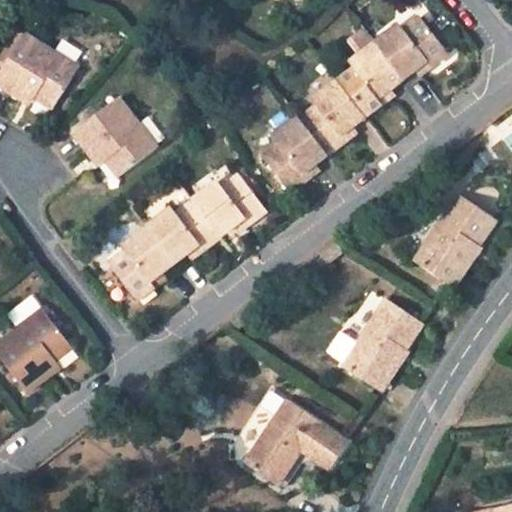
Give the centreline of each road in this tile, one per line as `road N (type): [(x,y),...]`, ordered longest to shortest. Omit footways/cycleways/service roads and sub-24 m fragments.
road 1 (residential): [(131,378),(511,79)]
road 2 (residential): [(511,287),(421,424),(380,511)]
road 3 (residential): [(0,169),(33,235),(131,378)]
road 4 (residential): [(0,473),(131,378)]
